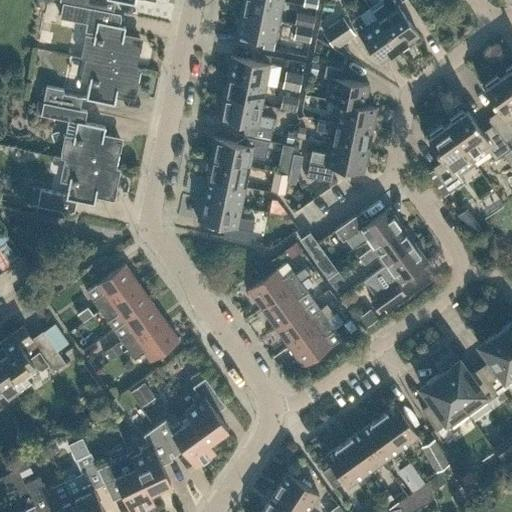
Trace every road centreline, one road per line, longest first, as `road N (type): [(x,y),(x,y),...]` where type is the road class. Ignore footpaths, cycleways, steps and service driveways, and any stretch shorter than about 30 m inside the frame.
road 1 (residential): [(274,422),(272,400),(144,219),(193,0)]
road 2 (residential): [(274,422),(446,301),(464,277),(460,252),(398,169)]
road 3 (residential): [(398,169),(410,95),(494,26)]
